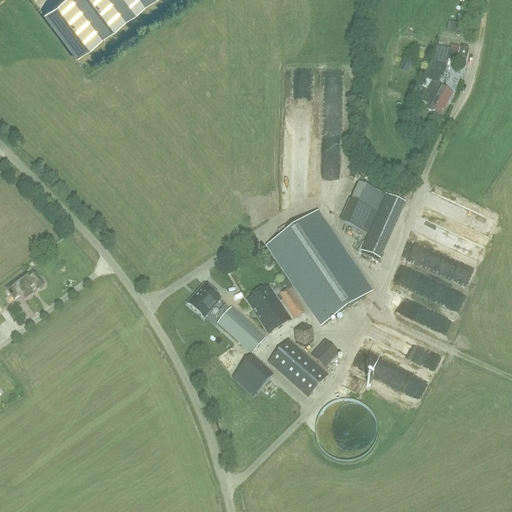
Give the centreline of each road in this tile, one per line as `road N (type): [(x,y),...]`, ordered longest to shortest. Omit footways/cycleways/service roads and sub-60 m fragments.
road 1 (unclassified): [(225,485),(243,478),(341,373),(387,282),(479,44)]
road 2 (unclassified): [(225,485),(203,419),(153,321),(101,249),(0,145)]
road 3 (track): [(372,314),(511,377)]
